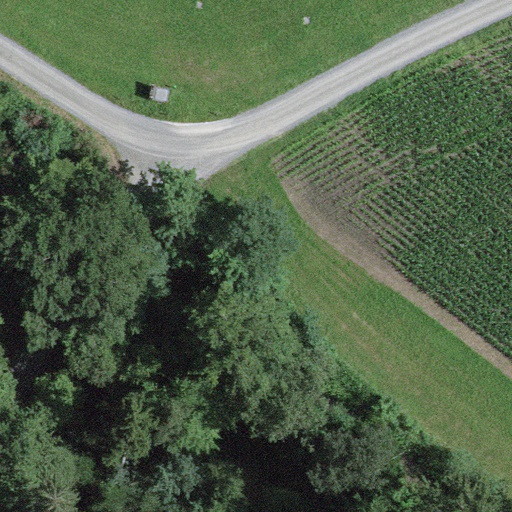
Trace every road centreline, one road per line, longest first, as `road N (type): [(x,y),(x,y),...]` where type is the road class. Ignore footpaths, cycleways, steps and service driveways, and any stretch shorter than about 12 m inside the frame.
road 1 (track): [(511,0),(238,119),(174,157),(0,401)]
road 2 (track): [(174,157),(0,56)]
